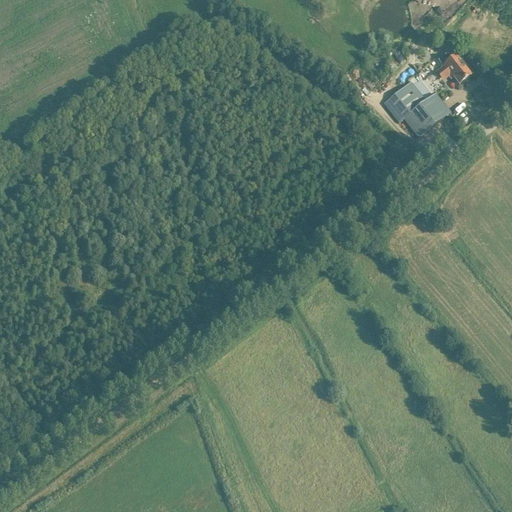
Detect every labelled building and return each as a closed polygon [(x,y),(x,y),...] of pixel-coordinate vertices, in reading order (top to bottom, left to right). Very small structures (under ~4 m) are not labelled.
[(393,71),(389,51),(374,54),(378,74),(393,71)] [(456,58),(442,69),(451,80),(453,78),(459,86),(471,77),(456,58)] [(436,64),(417,75),(429,95),(448,84),(436,64)] [(404,121),(418,140),(450,115),(435,96),(426,103),(411,84),(384,105),(399,124),(404,121)] [(493,116),(497,121),(510,110),(506,105),(493,116)]
